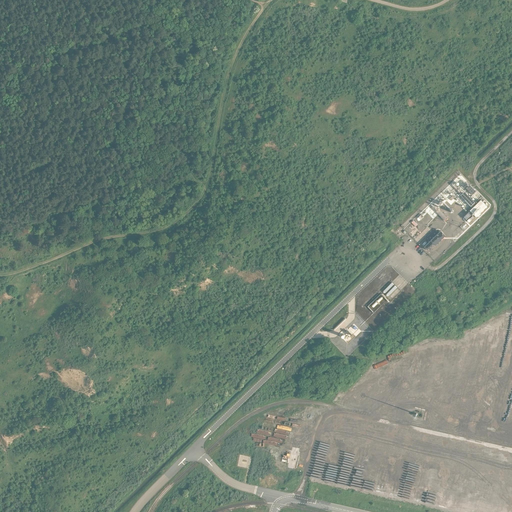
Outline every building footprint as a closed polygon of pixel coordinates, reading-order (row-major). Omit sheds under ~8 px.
[(464,192),(461,196),(472,206),(475,202),(464,192)] [(476,216),(480,213),(483,210),(486,206),(481,200),(470,210),(476,216)] [(447,218),(434,204),(431,207),(444,221),(447,218)] [(411,222),(418,229),(421,226),(414,219),(411,222)] [(428,238),(430,240),(439,231),(437,230),(432,235),(428,238)] [(434,244),(435,245),(445,236),(441,231),(424,247),(427,250),(434,244)]
